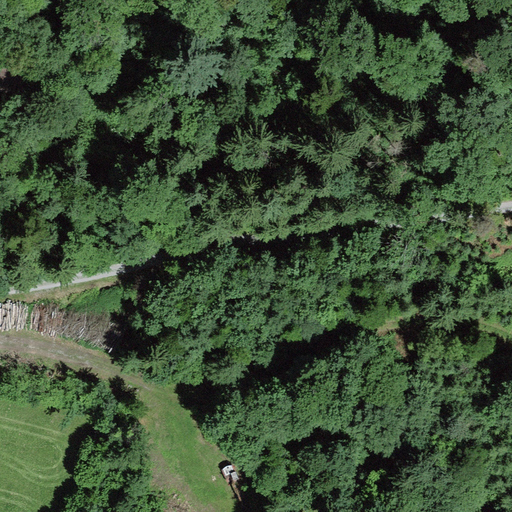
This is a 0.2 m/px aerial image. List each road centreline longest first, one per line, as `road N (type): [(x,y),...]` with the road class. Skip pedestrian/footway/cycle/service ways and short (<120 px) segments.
road 1 (track): [(0,299),(202,238),(511,206)]
road 2 (track): [(316,511),(302,494),(294,444),(251,421),(203,449),(153,400),(120,269)]
